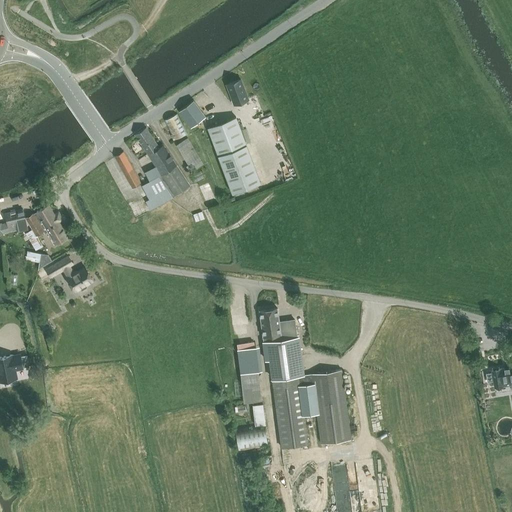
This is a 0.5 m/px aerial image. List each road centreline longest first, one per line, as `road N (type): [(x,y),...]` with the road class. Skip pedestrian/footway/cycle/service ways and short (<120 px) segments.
road 1 (unclassified): [(60,186),(89,238),(122,262),(435,308),(511,327)]
road 2 (unclassified): [(154,114),(327,0)]
